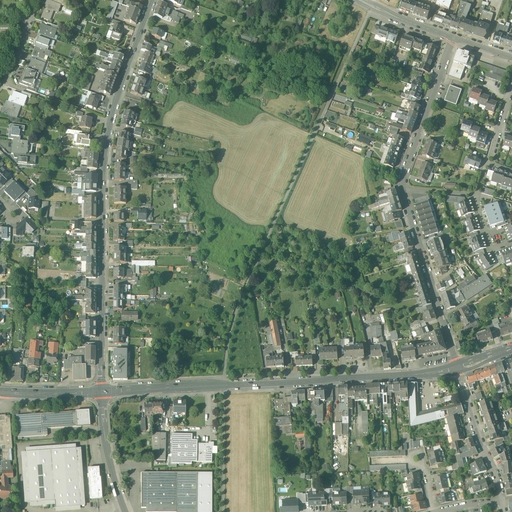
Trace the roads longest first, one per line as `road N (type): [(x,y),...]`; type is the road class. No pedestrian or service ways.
road 1 (track): [(223,379),(235,313),(370,6)]
road 2 (tertiary): [(102,391),(105,144),(152,0)]
road 3 (secondary): [(102,391),(423,373)]
road 4 (residential): [(401,188),(456,362)]
road 5 (residential): [(452,38),(401,188)]
road 6 (residential): [(458,371),(502,500)]
road 7 (tertiary): [(125,511),(108,455),(102,391)]
road 8 (track): [(222,511),(222,392)]
